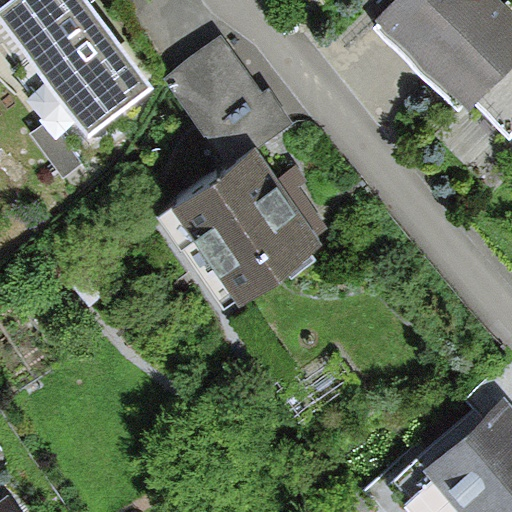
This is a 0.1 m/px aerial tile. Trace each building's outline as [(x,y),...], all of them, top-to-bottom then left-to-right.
[(61,136),(133,83),(72,0),(9,0),(0,7),(0,27),(28,65),(15,74),(61,136)] [(391,0),(369,21),(450,108),(511,50),(511,32),(481,0),(391,0)] [(235,295),(312,242),(248,150),(277,130),(219,46),(165,83),(221,163),(151,211),(175,245),(192,233),(235,295)] [(61,175),(75,164),(51,133),(37,144),(61,175)] [(377,511),(511,511),(511,423),(498,408),(377,511)]
